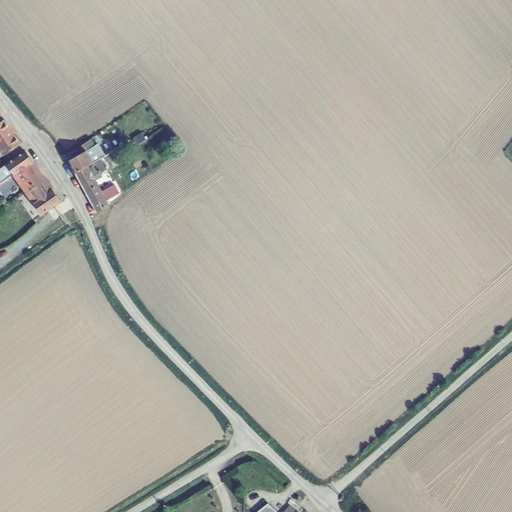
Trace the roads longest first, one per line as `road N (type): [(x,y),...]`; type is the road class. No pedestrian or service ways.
road 1 (tertiary): [(0,93),(71,192),(128,304),(253,436)]
road 2 (unclassified): [(511,335),(322,502)]
road 3 (unclassified): [(134,511),(253,436)]
